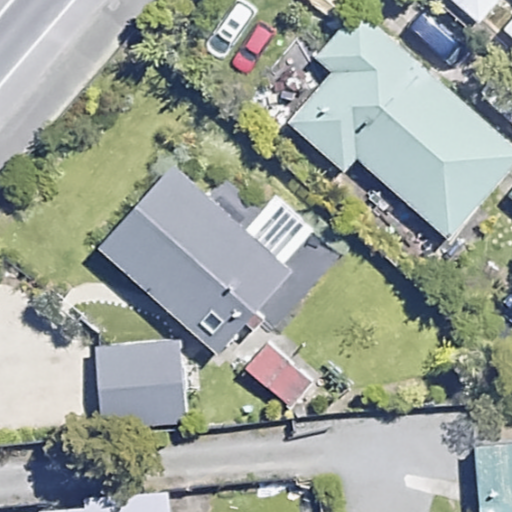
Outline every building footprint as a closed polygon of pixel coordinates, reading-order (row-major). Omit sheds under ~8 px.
[(465,0),(482,15),(494,0),(465,0)] [(511,158),(511,140),(357,10),(311,64),(330,80),(287,131),(342,178),(360,157),(449,233),(511,158)] [(291,263),(177,170),(106,256),(221,349),(291,263)] [(182,334),(100,336),(103,422),(184,419),(182,334)] [(321,376),(274,334),(243,369),(290,410),(321,376)] [(467,442),(466,408),(413,409),(414,444),(467,442)] [(511,511),(511,437),(475,441),(480,511),(511,511)] [(167,511),(167,490),(39,494),(39,511),(167,511)]
